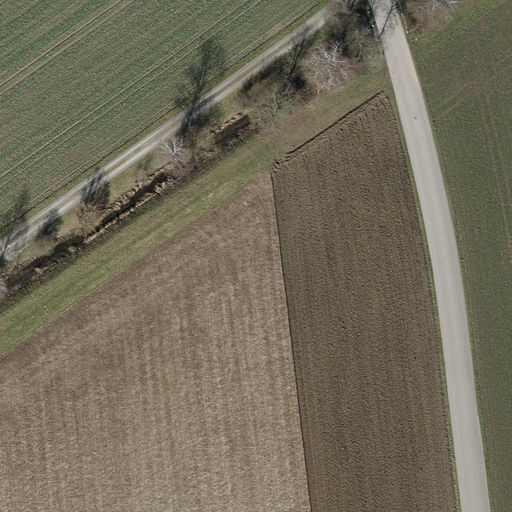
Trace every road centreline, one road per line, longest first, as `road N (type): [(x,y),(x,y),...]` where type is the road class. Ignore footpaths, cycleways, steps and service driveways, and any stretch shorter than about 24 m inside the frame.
road 1 (unclassified): [(384,0),(436,184),(477,511)]
road 2 (track): [(347,0),(0,251)]
